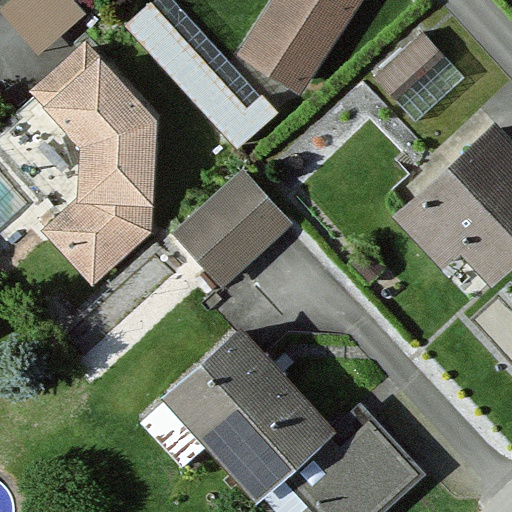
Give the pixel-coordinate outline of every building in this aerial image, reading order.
[(88,0),(3,0),(42,44),(90,1),(88,0)] [(278,113),(169,0),(158,0),(124,33),(238,151),(278,113)] [(374,0),(271,0),(240,61),(323,102),(374,0)] [(422,33),(375,76),(415,121),(462,77),(422,33)] [(160,119),(100,49),(38,102),(72,141),(72,202),(43,230),(94,282),(155,222),(160,119)] [(511,272),(511,133),(488,109),(386,209),(437,261),(451,248),(493,290),(511,272)] [(170,231),(219,283),(289,219),(241,167),(170,231)] [(326,439),(234,343),(169,406),(258,499),(283,475),(317,511),(389,511),(432,472),(365,402),(326,439)]
